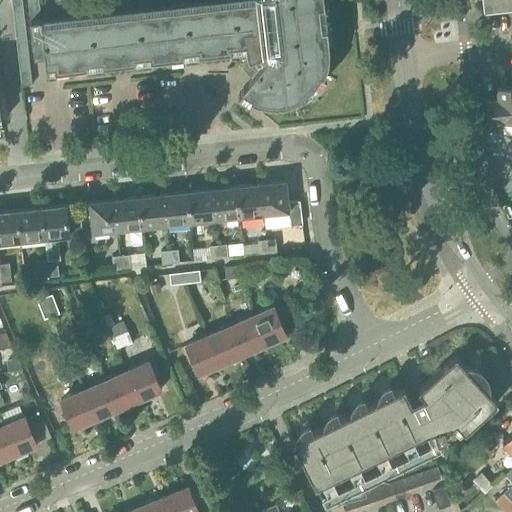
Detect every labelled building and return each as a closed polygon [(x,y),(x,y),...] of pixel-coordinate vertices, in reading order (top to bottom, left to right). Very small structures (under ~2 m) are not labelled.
[(11,0),(21,86),(32,84),(21,0),(11,0)] [(256,0),(256,1),(41,25),(38,0),(26,0),(34,60),(46,73),(238,51),(239,57),(239,59),(240,61),(241,64),(242,63),(253,76),(242,89),(251,95),(250,98),(254,99),(263,102),(272,103),(282,103),(292,101),(302,97),(310,91),(308,89),(315,82),(321,73),(323,74),(327,65),(329,54),(329,44),(327,27),(321,28),(319,5),(324,5),(323,0),(256,0)] [(511,0),(482,0),(484,9),(511,6),(511,0)] [(499,99),(486,101),(490,131),(503,129),(502,121),(511,120),(511,86),(497,88),(499,99)] [(286,181),(260,184),(263,214),(289,211),(291,226),(303,225),(300,201),(288,202),(286,184),(286,181)] [(239,217),(263,214),(260,184),(236,186),(239,217)] [(215,219),(239,217),(236,186),(212,189),(215,219)] [(191,222),(215,219),(212,189),(188,191),(191,222)] [(166,224),(191,222),(188,191),(163,194),(166,224)] [(142,227),(166,224),(163,194),(139,197),(142,227)] [(118,229),(142,227),(139,197),(115,199),(118,229)] [(93,232),(118,229),(115,199),(90,202),(93,232)] [(67,216),(66,204),(41,207),(45,238),(47,260),(49,276),(59,275),(57,259),(61,258),(58,237),(83,234),(81,215),(67,216)] [(21,241),(45,238),(41,207),(17,209),(21,241)] [(0,242),(21,241),(17,209),(0,211),(0,242)] [(266,240),(268,253),(277,252),(275,239),(266,240)] [(260,253),(268,253),(266,240),(258,241),(260,253)] [(211,258),(219,257),(218,244),(210,245),(211,258)] [(218,244),(219,257),(226,256),(225,244),(218,244)] [(169,250),(170,262),(180,261),(178,249),(169,250)] [(163,263),(170,262),(169,250),(161,251),(163,263)] [(121,255),(122,268),(131,267),(130,254),(121,255)] [(114,269),(122,268),(121,255),(112,256),(114,269)] [(40,277),(49,276),(47,260),(38,261),(40,277)] [(277,260),(259,262),(260,274),(278,272),(277,260)] [(259,262),(242,264),(242,265),(244,276),(260,274),(259,262)] [(0,264),(0,265),(2,281),(12,280),(10,264),(0,264)] [(242,265),(242,264),(225,266),(226,277),(244,276),(242,265)] [(200,270),(184,272),(185,283),(201,281),(200,270)] [(184,272),(170,273),(171,284),(185,283),(184,272)] [(151,285),(154,293),(161,290),(159,283),(151,285)] [(38,300),(45,318),(60,312),(52,294),(38,300)] [(275,307),(253,316),(265,344),(287,334),(275,307)] [(243,354),(265,344),(253,316),(230,326),(243,354)] [(108,328),(113,339),(128,332),(124,322),(108,328)] [(208,336),(221,364),(243,354),(230,326),(208,336)] [(97,345),(113,339),(108,328),(93,335),(97,345)] [(199,373),(221,364),(208,336),(186,346),(199,373)] [(465,432),(499,402),(487,389),(488,384),(486,379),(484,375),(482,373),(475,369),(467,367),(456,355),(418,390),(425,397),(412,403),(405,387),(394,392),(391,386),(390,386),(385,389),(382,394),(380,399),(367,405),(364,399),(363,400),(358,403),(355,407),(353,412),(340,419),(337,412),(336,413),(331,416),(328,420),(326,425),(313,432),(310,425),(309,426),(304,429),(301,433),(299,439),(294,441),(316,487),(433,430),(439,441),(446,437),(446,438),(447,437),(442,426),(449,423),(450,424),(454,420),(465,432)] [(23,370),(17,357),(7,361),(9,372),(23,370)] [(128,371),(140,399),(162,389),(150,362),(128,371)] [(118,409),(140,399),(128,371),(106,381),(118,409)] [(83,391),(96,419),(118,409),(106,381),(83,391)] [(74,429),(96,419),(83,391),(61,401),(74,429)] [(4,427),(5,427),(0,416),(0,415),(0,459),(15,453),(4,427)] [(4,427),(15,453),(37,444),(26,418),(5,427),(4,427)] [(506,474),(511,468),(511,434),(503,443),(511,452),(511,468),(506,474)] [(438,466),(341,499),(345,511),(442,478),(438,466)] [(505,511),(511,511),(511,468),(506,474),(511,481),(508,485),(510,487),(495,500),(505,511)] [(484,493),(493,485),(482,472),(473,480),(484,493)] [(433,490),(439,508),(451,504),(445,485),(433,490)] [(168,496),(174,511),(200,511),(190,487),(168,496)] [(149,511),(174,511),(168,496),(146,505),(149,511)]
